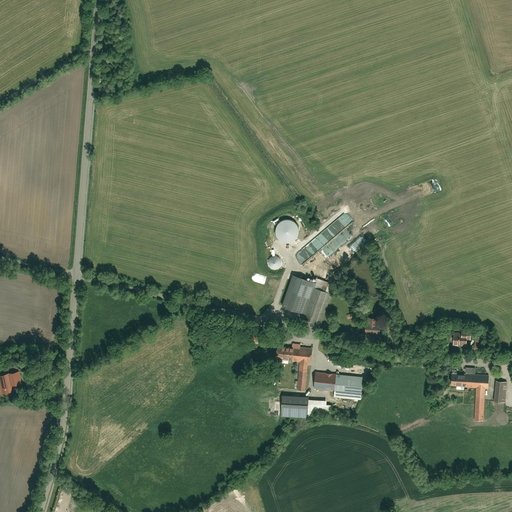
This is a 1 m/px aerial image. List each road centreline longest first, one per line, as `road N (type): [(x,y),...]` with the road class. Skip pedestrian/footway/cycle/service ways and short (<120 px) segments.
road 1 (residential): [(511,362),(380,357),(289,326),(75,275)]
road 2 (tertiary): [(100,0),(75,275)]
road 3 (tertiary): [(75,275),(62,429),(40,511)]
